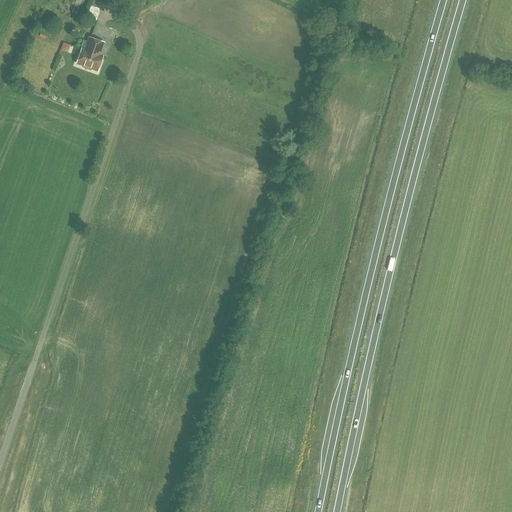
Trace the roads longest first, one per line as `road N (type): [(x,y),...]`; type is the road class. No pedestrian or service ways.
road 1 (trunk): [(338,511),(462,0)]
road 2 (trunk): [(442,0),(319,511)]
